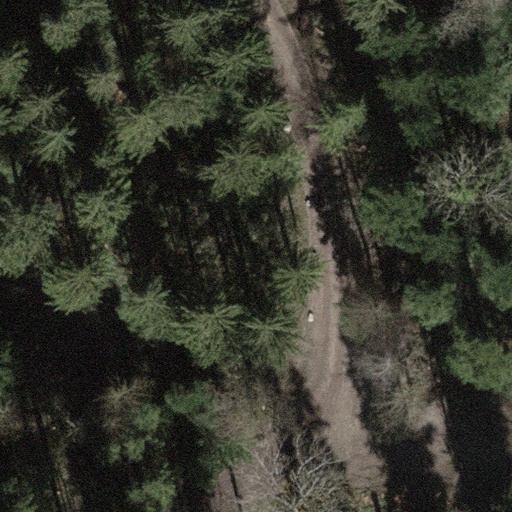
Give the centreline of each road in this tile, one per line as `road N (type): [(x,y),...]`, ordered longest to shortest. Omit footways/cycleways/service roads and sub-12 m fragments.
road 1 (track): [(181,511),(287,457),(327,298),(321,162),(260,0)]
road 2 (track): [(287,457),(511,421)]
